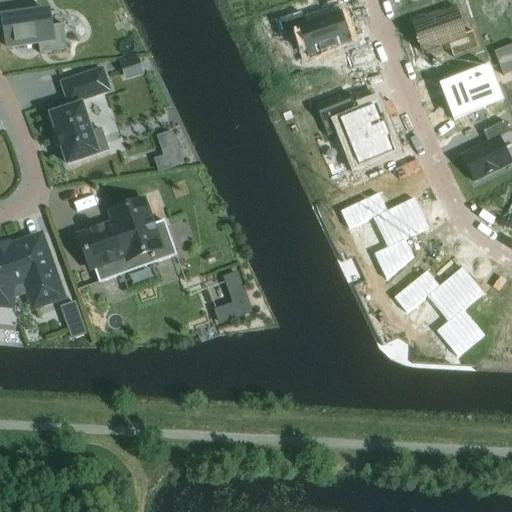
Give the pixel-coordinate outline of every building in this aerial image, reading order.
[(34,0),(14,0),(0,2),(0,20),(0,22),(4,22),(8,50),(39,45),(40,55),(67,50),(63,25),(52,27),(50,13),(37,15),(34,0)] [(459,7),(414,24),(426,56),(452,46),(457,59),(484,49),(476,30),(469,33),(459,7)] [(300,17),(274,27),(279,41),(298,35),(307,60),(318,56),(320,59),(336,53),(335,50),(349,45),(339,18),(305,30),(300,17)] [(511,46),(495,53),(503,75),(511,71),(511,46)] [(488,69),(443,86),(448,100),(446,101),(454,122),(466,117),(465,115),(500,101),(488,69)] [(51,115),(68,165),(100,155),(99,154),(109,151),(102,130),(92,133),(81,102),(110,92),(103,70),(62,84),(71,109),(51,115)] [(343,97),(313,109),(325,138),(340,132),(355,169),(390,154),(384,140),(387,140),(379,121),(377,122),(371,108),(351,116),(343,97)] [(489,144),(462,157),(475,184),(511,165),(511,163),(500,139),(510,134),(505,122),(483,133),(489,144)] [(376,178),(336,197),(345,215),(368,204),(382,233),(369,239),(382,266),(407,247),(398,228),(426,215),(411,184),(385,196),(376,178)] [(79,236),(92,270),(95,269),(100,284),(123,275),(119,265),(150,254),(154,264),(177,256),(165,222),(154,226),(145,200),(110,213),(115,226),(106,230),(105,227),(79,236)] [(63,298),(41,238),(0,252),(0,305),(4,306),(5,285),(25,278),(35,308),(63,298)] [(128,283),(152,275),(149,265),(124,273),(128,283)] [(429,274),(395,302),(407,316),(427,299),(447,324),(436,333),(458,360),(485,337),(465,311),(485,295),(463,268),(440,287),(429,274)] [(215,324),(249,315),(238,271),(222,275),(229,303),(211,308),(215,324)] [(86,335),(75,304),(62,309),(73,340),(86,335)]
